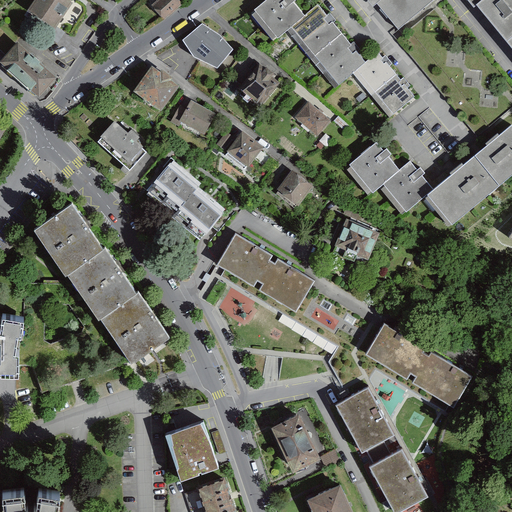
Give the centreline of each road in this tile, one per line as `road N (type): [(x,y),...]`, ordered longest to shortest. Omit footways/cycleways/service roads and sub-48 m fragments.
road 1 (residential): [(47,137),(106,205),(196,342),(259,511)]
road 2 (residential): [(37,127),(69,92),(203,0)]
